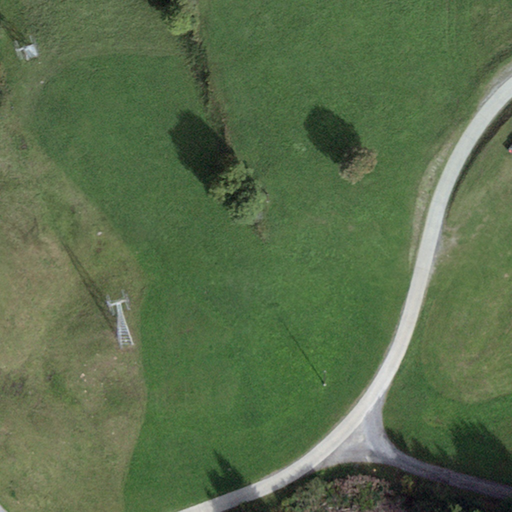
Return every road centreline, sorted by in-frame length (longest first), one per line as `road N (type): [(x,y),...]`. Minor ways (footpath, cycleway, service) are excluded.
road 1 (unclassified): [(511,88),(457,161),(403,343),(350,426),(276,483),(205,511)]
road 2 (track): [(511,507),(435,490),(350,426)]
